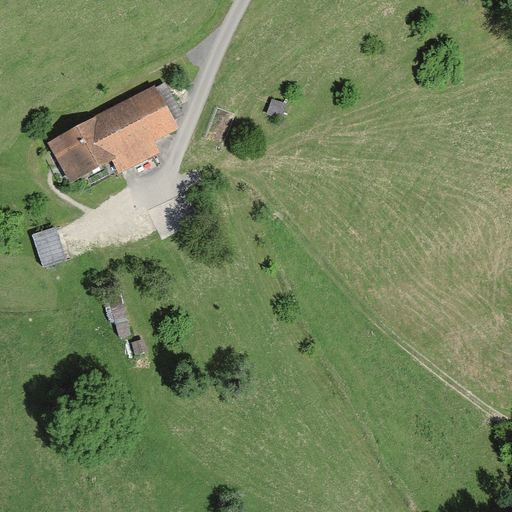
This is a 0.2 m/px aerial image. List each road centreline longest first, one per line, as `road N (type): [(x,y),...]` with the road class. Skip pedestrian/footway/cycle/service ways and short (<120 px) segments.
road 1 (track): [(167,188),(204,172),(239,171),(383,331),(511,424)]
road 2 (unclassified): [(248,0),(167,188),(81,232)]
